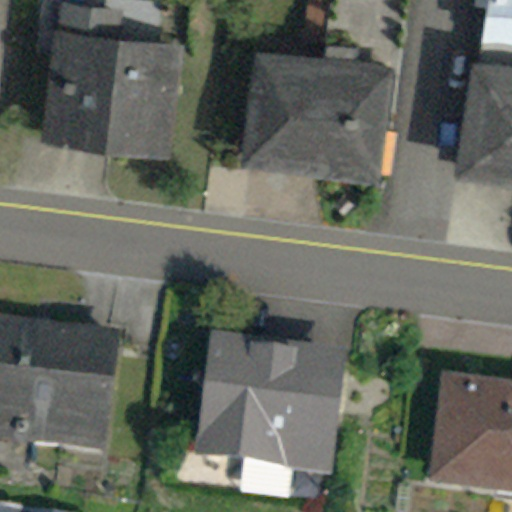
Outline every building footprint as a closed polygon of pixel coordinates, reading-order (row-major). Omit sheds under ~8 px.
[(169,58),(64,46),(53,134),(158,146),(169,58)] [(368,80),(247,69),(238,168),(359,178),(368,80)] [(511,79),(480,75),(467,172),(511,178),(511,79)] [(108,349),(0,335),(0,434),(96,447),(108,349)] [(334,373),(221,359),(209,452),(321,466),(334,373)] [(511,403),(451,397),(442,485),(511,492),(511,403)]
